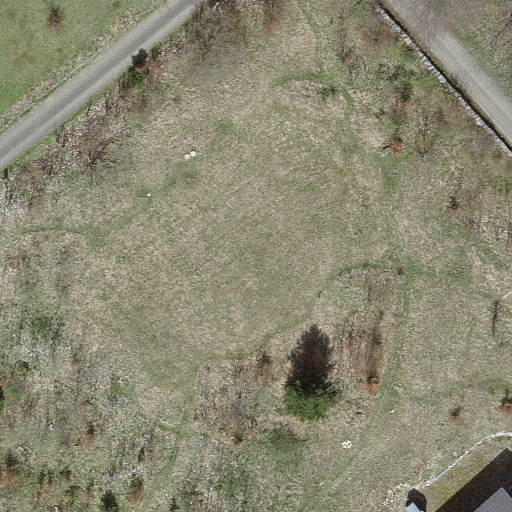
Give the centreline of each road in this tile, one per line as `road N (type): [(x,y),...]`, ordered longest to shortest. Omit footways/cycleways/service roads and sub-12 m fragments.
road 1 (track): [(191,0),(0,157)]
road 2 (track): [(416,0),(511,107)]
